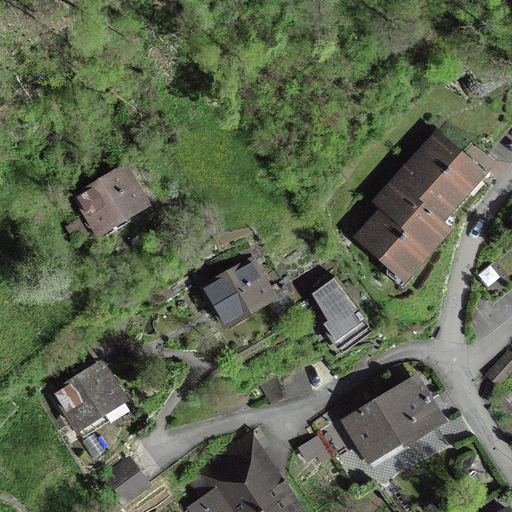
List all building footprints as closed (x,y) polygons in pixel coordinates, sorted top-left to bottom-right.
[(511,76),(464,134),(484,150),(511,116),(511,76)] [(474,176),(437,142),(377,206),(385,213),(359,241),(397,276),(439,232),(430,223),(474,176)] [(140,207),(121,173),(75,198),(95,232),(140,207)] [(511,212),(502,220),(511,233),(511,212)] [(265,297),(248,268),(209,291),(225,320),(265,297)] [(353,328),(322,281),(299,296),(312,316),(305,320),(323,348),(353,328)] [(511,356),(505,351),(486,375),(500,386),(511,371),(511,356)] [(278,372),(286,397),(310,390),(303,365),(278,372)] [(119,401),(98,368),(56,395),(77,428),(119,401)] [(440,425),(414,379),(335,423),(361,469),(440,425)] [(216,399),(188,405),(192,422),(220,415),(216,399)] [(295,511),(250,442),(194,478),(215,511),(295,511)] [(143,489),(124,462),(96,481),(115,508),(143,489)]
